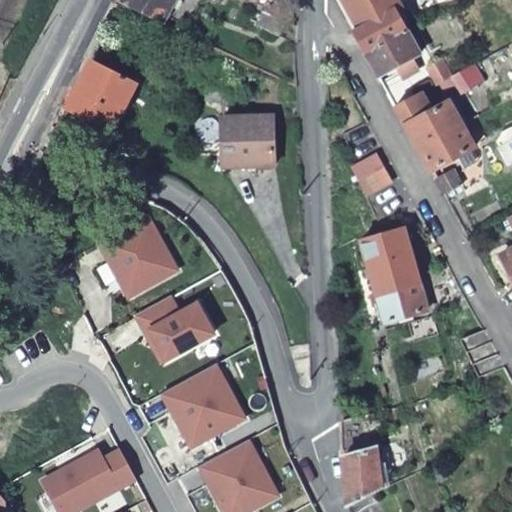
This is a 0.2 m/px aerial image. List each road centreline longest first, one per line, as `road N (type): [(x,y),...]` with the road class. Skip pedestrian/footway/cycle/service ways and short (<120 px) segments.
road 1 (unclassified): [(0,185),(30,195),(115,181),(183,202),(238,264),(298,422)]
road 2 (unclassified): [(298,422),(322,406),(327,389),(313,0)]
road 3 (residential): [(315,0),(511,350)]
road 4 (unclassified): [(0,180),(91,0)]
